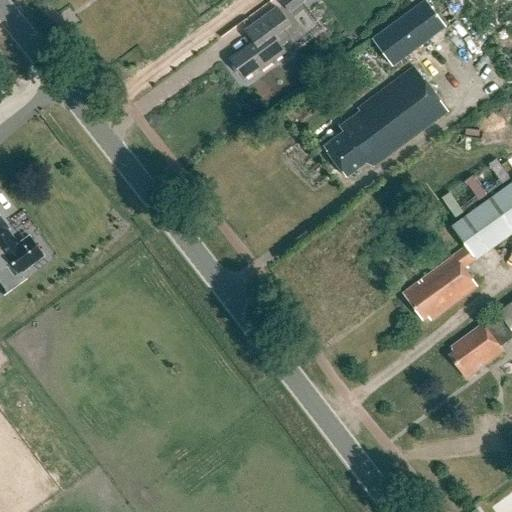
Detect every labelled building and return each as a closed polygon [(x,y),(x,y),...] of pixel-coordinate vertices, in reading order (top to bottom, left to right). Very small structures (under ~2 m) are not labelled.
[(301,0),(281,0),(279,2),(291,16),(304,4),(301,0)] [(425,0),(373,39),(392,66),(446,26),(440,17),(450,9),(444,0),(425,0)] [(281,46),(292,39),(284,29),(290,25),(277,8),(246,31),(254,43),(230,60),(244,79),(258,69),(260,71),(286,53),(281,46)] [(448,114),(413,67),(357,109),(360,112),(339,128),(342,131),(322,145),(347,178),(368,163),(372,169),(448,114)] [(469,212),(511,182),(511,174),(501,159),(466,184),(473,194),(462,202),(469,212)] [(403,294),(423,321),(428,317),(431,320),(477,287),(469,276),(464,270),(511,235),(511,182),(451,226),(466,247),(453,256),(454,258),(403,294)] [(0,270),(11,262),(19,275),(44,257),(30,237),(18,245),(8,231),(9,230),(0,217),(0,270)] [(511,302),(498,313),(499,315),(485,326),(483,324),(452,347),(456,352),(450,356),(466,378),(503,350),(501,348),(511,339),(511,302)]
